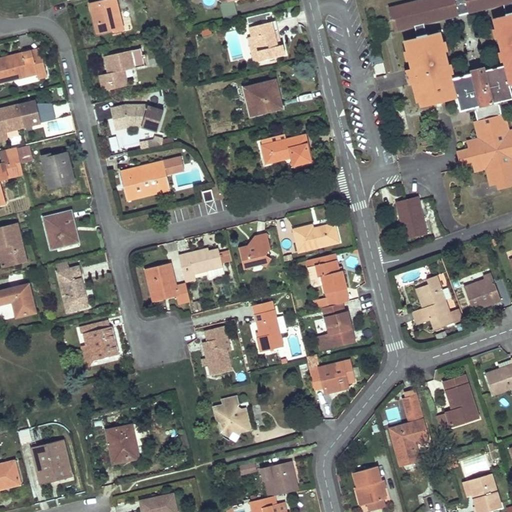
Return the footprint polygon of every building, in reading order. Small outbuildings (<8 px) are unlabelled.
[(115,0),(107,0),(90,4),(92,12),(94,12),(100,33),(113,29),(114,32),(123,30),(115,0)] [(225,19),(239,16),(235,0),(232,0),(229,1),(223,2),(222,5),(225,19)] [(390,8),(396,31),(414,27),(423,24),(503,4),(511,1),(511,0),(433,0),(433,2),(429,3),(426,0),(420,0),(415,1),(413,7),(409,8),(406,4),(390,8)] [(511,1),(503,4),(506,14),(511,12),(511,1)] [(511,12),(506,14),(506,16),(493,19),(505,65),(485,70),(483,67),(471,70),(471,74),(452,78),(440,31),(426,35),(426,33),(417,36),(417,38),(404,41),(410,65),(412,72),(414,80),(421,106),(456,97),(460,112),(474,108),(477,121),(474,122),(478,136),(480,138),(478,140),(477,139),(468,142),(470,149),(473,164),(476,173),(484,170),(485,169),(489,171),(487,173),(491,186),(511,180),(511,12)] [(273,22),(249,27),(251,37),(254,37),(260,60),(285,55),(282,45),(278,45),(276,34),(273,22)] [(426,33),(423,24),(414,27),(417,36),(426,33)] [(203,37),(213,35),(211,28),(201,30),(203,37)] [(251,37),(247,38),(254,62),(260,60),(254,37),(251,37)] [(371,64),(378,63),(380,74),(385,74),(381,42),(368,44),(371,64)] [(143,48),(105,56),(109,74),(100,75),(104,91),(128,86),(125,71),(147,65),(143,48)] [(6,57),(0,59),(0,83),(16,79),(37,74),(38,78),(47,76),(42,54),(34,56),(32,51),(23,53),(24,57),(7,62),(6,57)] [(24,57),(23,53),(6,57),(7,62),(24,57)] [(410,65),(404,67),(408,81),(414,80),(412,72),(410,65)] [(37,74),(16,79),(21,86),(39,82),(38,78),(37,74)] [(275,81),(266,83),(268,93),(277,90),(275,81)] [(266,83),(245,88),(252,114),(281,107),(280,101),(277,90),(268,93),(266,83)] [(35,101),(0,110),(0,140),(7,139),(5,132),(19,128),(27,127),(27,126),(40,123),(35,101)] [(127,105),(112,108),(115,119),(124,118),(126,124),(139,124),(145,126),(144,128),(159,132),(164,111),(146,105),(127,105)] [(124,118),(115,119),(117,130),(127,128),(126,124),(124,118)] [(7,139),(20,136),(19,128),(5,132),(7,139)] [(263,146),(287,140),(286,135),(261,141),(263,146)] [(287,140),(263,146),(266,163),(292,157),(294,165),(311,161),(307,144),(305,135),(287,140)] [(156,136),(155,139),(163,145),(165,138),(156,136)] [(148,140),(150,148),(163,145),(155,139),(148,140)] [(20,176),(16,158),(19,157),(17,146),(2,150),(5,164),(0,165),(0,204),(6,203),(2,188),(12,185),(10,178),(20,176)] [(460,152),(464,166),(473,164),(470,149),(460,152)] [(46,155),(41,156),(50,189),(75,182),(68,153),(47,158),(46,155)] [(24,175),(19,157),(16,158),(20,176),(24,175)] [(182,164),(181,158),(121,172),(125,187),(134,184),(137,193),(169,186),(166,174),(169,174),(168,169),(171,169),(170,167),(182,164)] [(182,164),(170,167),(171,169),(168,169),(169,174),(184,170),(182,164)] [(134,184),(125,187),(128,200),(169,190),(169,186),(137,193),(134,184)] [(214,200),(212,190),(202,193),(205,203),(214,200)] [(405,200),(396,202),(399,213),(402,222),(406,221),(410,238),(428,233),(419,199),(406,202),(405,200)] [(71,211),(45,218),(53,248),(79,242),(71,211)] [(406,221),(402,222),(406,239),(410,238),(406,221)] [(17,224),(0,228),(0,246),(3,246),(8,265),(25,261),(17,224)] [(312,226),(294,230),(299,252),(338,242),(334,224),(313,229),(312,226)] [(256,244),(239,248),(244,268),(251,267),(253,263),(260,262),(266,265),(271,257),(266,254),(271,247),(267,234),(255,237),(256,244)] [(183,270),(185,281),(196,279),(195,274),(208,271),(223,267),(219,250),(210,252),(205,253),(204,250),(179,256),(183,270)] [(345,283),(342,271),(339,271),(338,267),(335,253),(306,261),(308,267),(315,266),(318,277),(321,276),(329,306),(343,303),(350,301),(345,283)] [(56,263),(68,312),(88,306),(79,267),(72,269),(69,260),(56,263)] [(171,264),(146,270),(153,300),(178,294),(179,302),(190,300),(186,284),(176,286),(171,264)] [(225,275),(223,267),(208,271),(210,279),(225,275)] [(484,279),(465,287),(472,306),(481,302),(492,298),(493,303),(501,300),(491,273),(483,276),(484,279)] [(422,308),(412,312),(417,325),(427,321),(430,320),(433,329),(446,325),(462,319),(458,308),(450,311),(437,275),(426,279),(428,284),(415,288),(422,308)] [(422,308),(415,288),(428,284),(426,279),(403,287),(412,312),(422,308)] [(29,285),(0,291),(0,304),(13,301),(17,317),(35,312),(29,285)] [(481,302),(482,307),(487,305),(493,303),(492,298),(481,302)] [(273,303),(254,307),(255,314),(274,310),(273,303)] [(329,306),(324,307),(333,346),(355,341),(351,322),(348,311),(346,312),(343,303),(329,306)] [(274,310),(255,314),(261,336),(257,337),(261,352),(284,346),(280,334),(276,318),(274,310)] [(285,316),(276,318),(280,334),(289,332),(285,316)] [(108,320),(82,326),(84,333),(87,333),(90,346),(87,347),(87,344),(83,345),(87,362),(94,360),(119,354),(112,327),(110,327),(108,320)] [(207,332),(209,341),(204,342),(207,355),(209,362),(212,375),(233,370),(228,352),(225,337),(228,336),(226,327),(207,332)] [(492,371),(486,373),(493,394),(511,387),(511,358),(511,359),(511,360),(511,366),(501,370),(500,368),(492,371)] [(511,360),(511,359),(499,364),(500,368),(501,370),(511,366),(511,360)] [(349,362),(310,371),(315,390),(323,388),(325,394),(341,390),(348,389),(347,384),(354,382),(349,362)] [(479,417),(465,376),(454,379),(444,382),(451,407),(454,406),(455,409),(453,410),(446,412),(451,427),(479,417)] [(406,398),(403,399),(409,419),(422,415),(415,390),(404,393),(406,398)] [(222,405),(213,407),(216,419),(218,420),(221,422),(222,427),(220,429),(219,431),(233,440),(239,430),(248,428),(244,408),(239,409),(238,412),(235,410),(237,407),(239,404),(237,396),(221,400),(222,405)] [(451,427),(446,412),(436,415),(441,430),(451,427)] [(423,419),(390,428),(400,465),(412,462),(420,460),(416,442),(428,439),(423,419)] [(132,425),(107,430),(114,463),(139,457),(132,425)] [(29,429),(20,431),(21,442),(31,441),(29,429)] [(72,476),(64,440),(32,448),(41,483),(72,476)] [(0,488),(20,483),(14,461),(0,464),(0,488)] [(291,461),(262,468),(264,480),(272,479),(276,495),(298,489),(294,474),(291,461)] [(255,462),(241,466),(243,475),(257,471),(255,462)] [(377,466),(353,473),(357,488),(359,487),(364,504),(377,501),(386,499),(383,489),(381,481),(377,466)] [(491,474),(472,479),(477,496),(473,498),(476,508),(477,511),(485,511),(501,507),(491,474)] [(272,479),(264,480),(268,497),(276,495),(272,479)] [(472,479),(468,480),(473,498),(477,496),(472,479)] [(357,488),(355,488),(360,505),(364,504),(359,487),(357,488)] [(177,511),(174,494),(141,501),(142,511),(177,511)] [(278,504),(276,495),(268,497),(251,501),(253,511),(274,511),(273,505),(278,504)]
